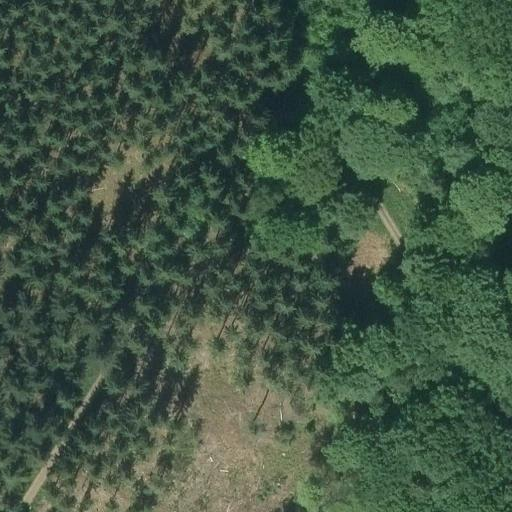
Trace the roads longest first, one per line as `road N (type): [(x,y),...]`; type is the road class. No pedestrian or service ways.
road 1 (track): [(18,511),(194,200),(236,141),(273,112),(301,107)]
road 2 (track): [(511,407),(336,133),(301,107)]
